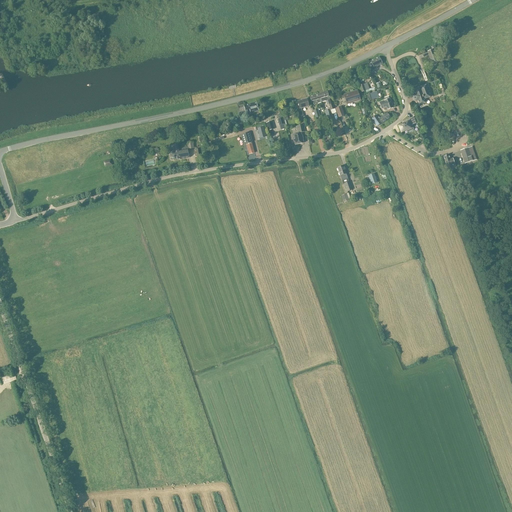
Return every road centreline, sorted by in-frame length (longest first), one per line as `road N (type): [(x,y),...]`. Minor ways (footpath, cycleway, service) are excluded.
road 1 (unclassified): [(14,221),(159,179),(335,155),(372,139),(406,107),(383,49)]
road 2 (tertiary): [(0,152),(273,92),(383,49)]
road 3 (unclassified): [(68,511),(0,302)]
